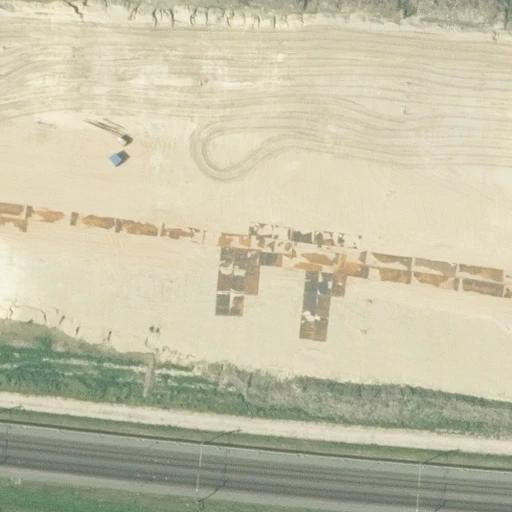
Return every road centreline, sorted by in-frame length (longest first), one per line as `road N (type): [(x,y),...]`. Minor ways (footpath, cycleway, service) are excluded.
road 1 (track): [(0,123),(511,209)]
road 2 (track): [(0,397),(511,447)]
